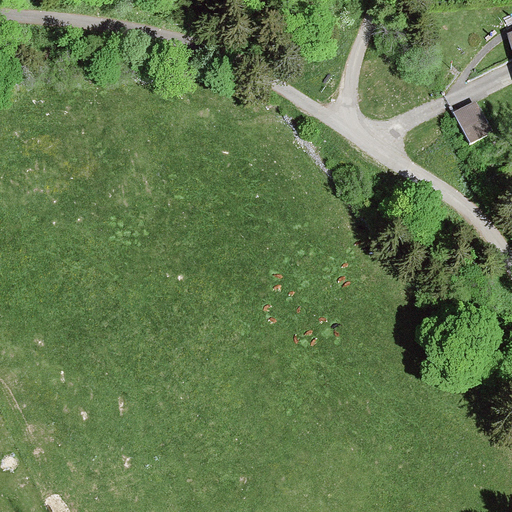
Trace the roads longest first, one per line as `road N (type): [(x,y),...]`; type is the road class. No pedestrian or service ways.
road 1 (unclassified): [(337,121),(246,71),(164,40),(0,15)]
road 2 (unclassified): [(511,268),(445,195),(337,121)]
road 3 (unclassified): [(337,121),(382,0)]
